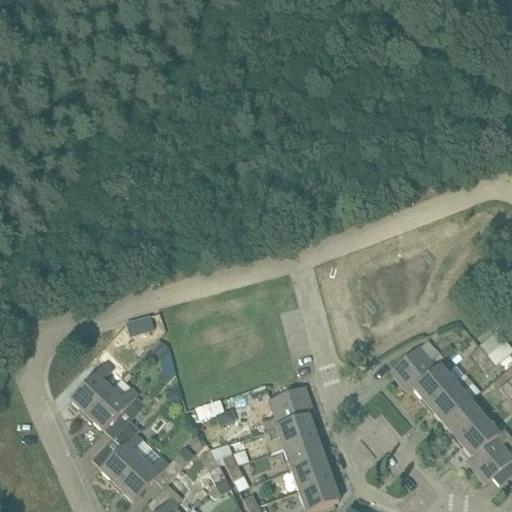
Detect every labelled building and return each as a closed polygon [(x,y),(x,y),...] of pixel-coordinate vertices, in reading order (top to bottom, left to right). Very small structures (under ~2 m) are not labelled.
[(469,0),(462,10),(485,29),(507,0),(469,0)] [(511,351),(494,334),(479,349),(498,368),(511,353),(511,351)] [(478,349),(470,356),(478,365),(487,359),(478,349)] [(168,351),(157,355),(168,381),(178,377),(168,351)] [(407,394),(444,363),(438,356),(428,364),(417,351),(390,374),(407,394)] [(478,365),(486,375),(495,368),(487,359),(478,365)] [(452,373),(444,363),(407,394),(408,396),(413,392),(428,410),(454,389),(445,378),(452,373)] [(84,387),(69,403),(79,412),(77,414),(84,420),(96,408),(110,394),(100,385),(112,373),(104,366),(98,372),(84,387)] [(507,401),(511,396),(511,389),(507,384),(499,391),(507,401)] [(454,389),(428,410),(446,430),(471,409),(454,389)] [(303,390),(269,403),(275,421),(263,425),(267,435),(307,419),(313,417),(303,390)] [(119,402),(110,394),(96,408),(84,420),(91,427),(93,425),(103,435),(124,413),(132,421),(143,410),(134,402),(137,399),(129,391),(119,402)] [(220,403),(195,412),(199,422),(216,417),(224,414),(220,404),(220,403)] [(471,409),(446,430),(463,450),(488,429),(471,409)] [(307,419),(267,435),(269,441),(278,438),(282,450),(314,438),(307,419)] [(122,432),(111,444),(119,452),(111,461),(99,473),(109,482),(108,484),(114,491),(127,478),(128,477),(139,465),(141,463),(150,453),(142,446),(133,437),(139,432),(130,423),(122,432)] [(488,429),(463,450),(471,460),(466,464),(475,475),(503,451),(501,449),(510,440),(503,432),(496,438),(488,429)] [(314,438),(282,450),(291,473),(322,461),(314,438)] [(210,454),(218,469),(219,471),(225,468),(227,472),(236,467),(230,454),(241,450),(239,444),(210,454)] [(181,471),(193,459),(184,450),(172,463),(181,471)] [(511,461),(503,451),(475,475),(485,486),(491,480),(499,489),(511,477),(511,466),(511,465),(511,463),(511,461)] [(322,461),(291,473),(299,495),(330,483),(322,461)] [(127,478),(114,491),(121,497),(123,496),(133,505),(141,497),(152,485),(167,469),(160,462),(148,474),(139,465),(128,477),(127,478)] [(236,467),(227,472),(233,484),(242,480),(236,467)] [(208,474),(215,489),(226,484),(219,471),(218,469),(208,474)] [(330,483),(299,495),(305,511),(316,511),(338,504),(330,483)] [(226,484),(215,489),(220,498),(231,493),(226,484)] [(215,489),(208,496),(214,501),(220,498),(215,489)] [(247,511),(249,511),(257,509),(251,498),(242,502),(247,511)] [(169,502),(159,511),(177,511),(175,510),(176,509),(169,502)]
